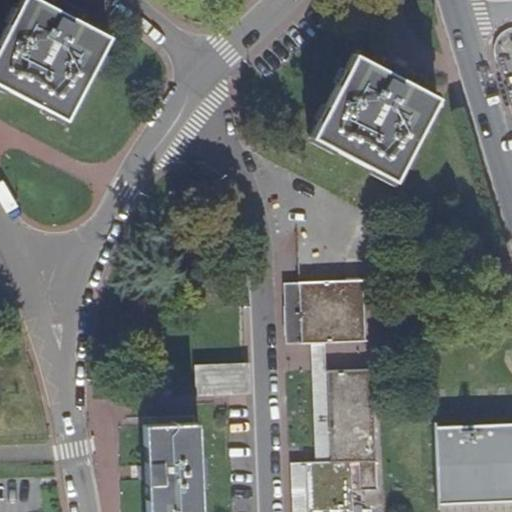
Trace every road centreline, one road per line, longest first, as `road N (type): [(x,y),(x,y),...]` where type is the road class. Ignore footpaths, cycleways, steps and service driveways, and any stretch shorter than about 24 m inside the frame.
road 1 (residential): [(271,511),(255,221),(197,81)]
road 2 (residential): [(56,366),(93,237),(197,81)]
road 3 (tertiary): [(511,190),(460,13)]
road 4 (residential): [(56,366),(81,511)]
road 5 (residential): [(0,241),(56,366)]
